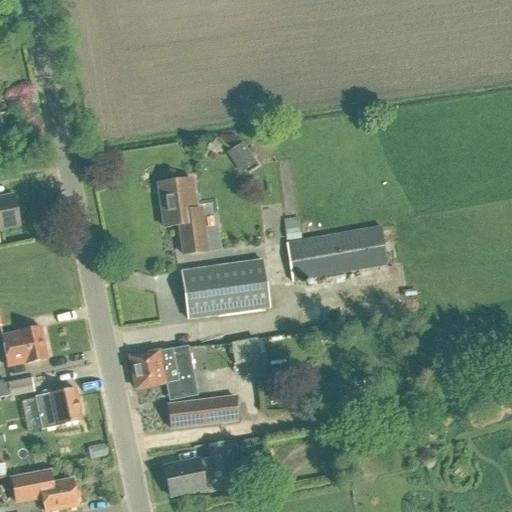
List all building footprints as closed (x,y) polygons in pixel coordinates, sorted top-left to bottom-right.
[(229,150),(238,156),(247,144),(238,137),(229,150)] [(191,180),(157,185),(164,229),(178,227),(183,256),(206,252),(200,211),(195,212),(191,180)] [(12,196),(0,198),(0,231),(19,227),(12,196)] [(381,229),(286,246),(292,283),(388,266),(381,229)] [(181,273),(187,321),(267,309),(261,262),(181,273)] [(47,361),(40,329),(1,337),(7,368),(47,361)] [(229,345),(233,367),(260,362),(256,340),(229,345)] [(198,397),(188,347),(129,358),(135,390),(165,384),(169,403),(198,397)] [(0,399),(34,394),(32,379),(0,385),(0,399)] [(81,423),(74,390),(34,398),(42,431),(81,423)] [(170,432),(238,423),(235,397),(167,406),(170,432)] [(238,442),(240,456),(265,451),(262,438),(238,442)] [(163,468),(169,498),(204,491),(203,483),(242,475),(235,440),(206,446),(211,467),(199,469),(198,461),(163,468)] [(72,481),(59,484),(59,482),(51,483),(49,473),(11,481),(16,504),(43,499),(45,511),(50,511),(77,507),(72,481)]
